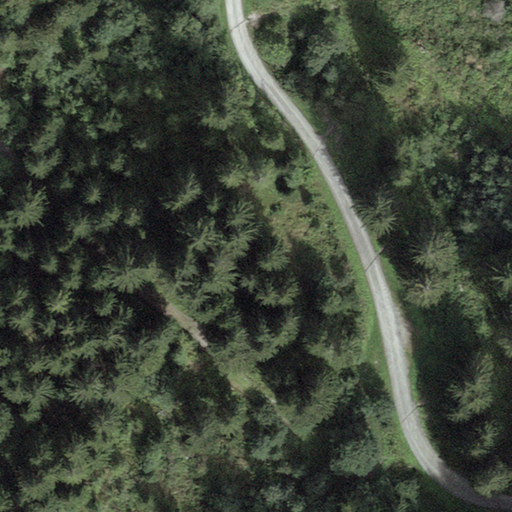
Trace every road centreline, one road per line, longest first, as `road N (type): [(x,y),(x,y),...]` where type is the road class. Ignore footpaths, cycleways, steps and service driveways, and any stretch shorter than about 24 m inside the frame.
road 1 (track): [(385,313),(367,381),(377,459),(367,473),(325,467),(159,299),(89,247),(0,151)]
road 2 (track): [(511,505),(478,498),(412,438),(380,287),(346,184),(262,73),(236,30),(232,0)]
